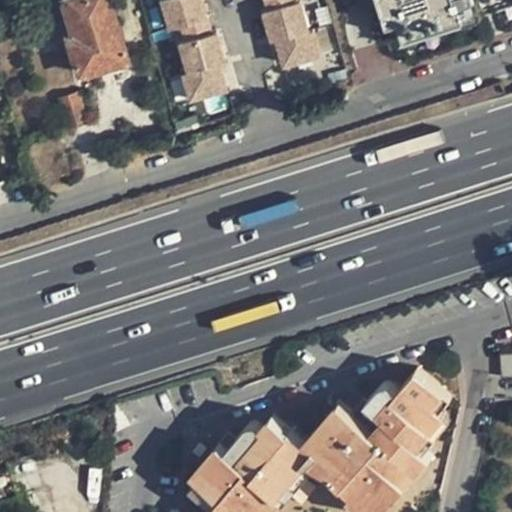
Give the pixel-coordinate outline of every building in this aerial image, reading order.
[(47,15),(44,0),(32,0),(5,7),(9,24),(47,15)] [(127,57),(111,0),(66,0),(75,26),(69,29),(81,71),(127,57)] [(164,0),(172,26),(183,23),(209,16),(204,0),(164,0)] [(295,2),(269,9),(263,11),(273,42),(277,41),(310,31),(301,0),(295,2)] [(294,0),(266,0),(269,9),(295,2),(294,0)] [(381,0),(388,20),(400,16),(406,34),(484,9),(481,0),(381,0)] [(209,16),(183,23),(188,38),(213,31),(209,16)] [(188,38),(182,40),(190,71),(222,62),(227,61),(218,30),(213,31),(188,38)] [(310,31),(277,41),(285,66),(325,54),(317,30),(310,31)] [(190,71),(185,72),(194,102),(232,93),(222,62),(190,71)] [(68,125),(83,121),(77,93),(62,97),(68,125)] [(312,458),(322,460),(329,461),(335,453),(347,463),(339,472),(360,490),(364,486),(381,502),(406,475),(401,469),(424,443),(418,437),(444,408),(440,405),(433,399),(444,386),(427,370),(387,415),(375,404),(362,419),(347,406),(310,447),(316,454),(312,458)] [(451,391),(444,386),(433,399),(440,405),(451,391)] [(511,495),(511,403),(499,404),(499,432),(490,433),(492,464),(482,465),(485,498),(511,495)] [(450,414),(444,408),(418,437),(424,443),(450,414)] [(189,467),(193,471),(221,494),(215,502),(225,511),(226,511),(263,511),(312,458),(316,454),(310,447),(268,411),(260,419),(251,412),(225,442),(217,436),(189,467)] [(431,448),(424,443),(401,469),(406,475),(431,448)] [(327,462),(339,472),(347,463),(335,453),(329,461),(327,462)] [(277,511),(322,460),(312,458),(263,511),(277,511)] [(213,505),(215,502),(221,494),(193,471),(186,481),(208,500),(206,504),(209,506),(213,505)] [(374,510),(381,502),(364,486),(360,490),(356,495),(374,510)]
